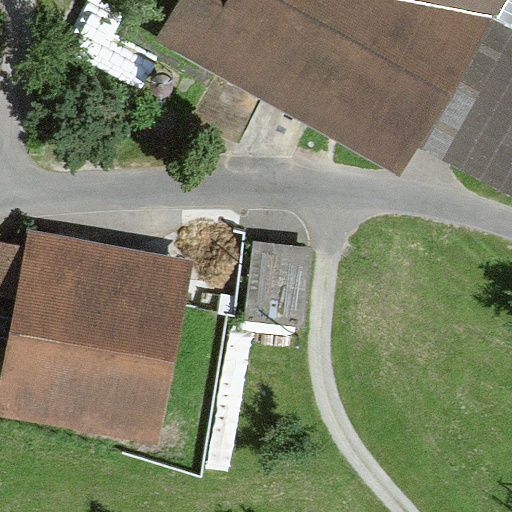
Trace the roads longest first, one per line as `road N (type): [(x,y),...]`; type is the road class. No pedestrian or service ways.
road 1 (residential): [(511,229),(400,202),(250,185),(0,208)]
road 2 (track): [(7,207),(19,102),(16,0)]
